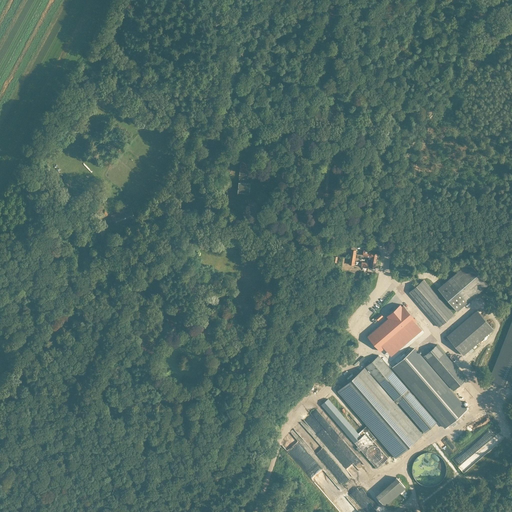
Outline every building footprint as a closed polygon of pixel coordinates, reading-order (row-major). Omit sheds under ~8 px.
[(240,162),(239,172),(251,173),(252,163),(240,162)] [(238,181),(238,191),(249,192),(250,182),(238,181)] [(92,198),(100,219),(107,216),(99,195),(92,198)] [(131,208),(116,213),(111,215),(116,225),(133,219),(132,221),(134,223),(136,222),(137,220),(135,218),(133,213),(135,212),(134,209),(132,210),(131,208)] [(201,239),(200,249),(208,250),(209,241),(201,239)] [(227,240),(226,245),(226,246),(244,249),(245,243),(227,240)] [(370,251),(363,250),(363,255),(369,256),(368,259),(367,259),(376,261),(377,253),(370,252),(370,251)] [(376,261),(367,259),(367,263),(362,262),(361,267),(368,268),(368,267),(375,268),(376,261)] [(468,262),(438,288),(457,311),(488,285),(468,262)] [(423,280),(417,285),(409,292),(439,327),(453,314),(423,280)] [(388,318),(367,336),(380,351),(384,348),(392,341),(393,342),(416,323),(415,321),(416,320),(414,318),(413,319),(405,310),(406,309),(403,305),(402,306),(400,304),(390,313),(391,315),(388,318)] [(477,310),(447,336),(463,355),(468,351),(470,353),(474,351),(471,348),(493,329),(477,310)] [(439,343),(435,346),(425,355),(455,389),(468,377),(439,343)] [(413,346),(392,365),(444,426),(466,407),(413,346)] [(358,433),(331,403),(328,399),(321,405),(357,446),(356,448),(359,451),(361,450),(376,468),(388,458),(373,441),(376,439),(368,430),(369,430),(368,429),(369,428),(395,458),(422,434),(397,404),(399,403),(425,433),(437,422),(378,355),(365,367),(394,400),(393,401),(368,371),(364,367),(337,391),(367,425),(358,433)] [(433,417),(435,416),(394,368),(393,369),(433,417)] [(318,422),(309,427),(306,419),(301,422),(303,427),(299,429),(298,426),(296,427),(301,436),(303,435),(305,439),(315,434),(314,431),(317,430),(316,429),(320,427),(318,422)] [(412,466),(412,470),(412,473),(413,476),(415,479),(418,482),(422,485),(425,486),(429,486),(432,486),(435,486),(438,484),(441,482),(443,479),(446,474),(446,471),(446,468),(445,464),(444,460),(441,457),(438,454),(434,453),(430,452),(426,452),(422,454),(419,456),(416,459),(414,462),(412,466)] [(400,477),(378,496),(387,507),(409,488),(400,477)]
